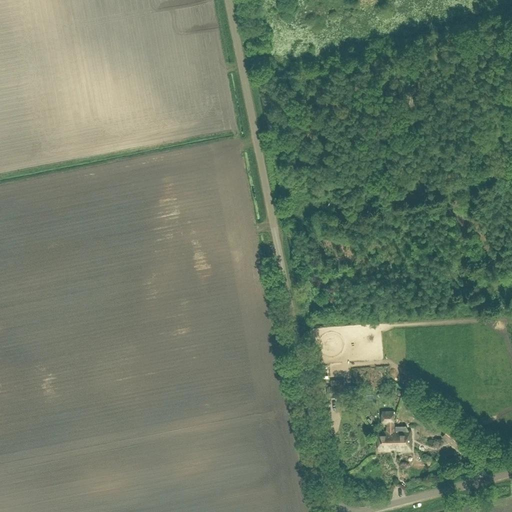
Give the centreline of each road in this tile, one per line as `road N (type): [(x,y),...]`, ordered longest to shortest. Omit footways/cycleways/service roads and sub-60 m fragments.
road 1 (unclassified): [(333,511),(228,0)]
road 2 (unclassified): [(360,511),(511,475)]
